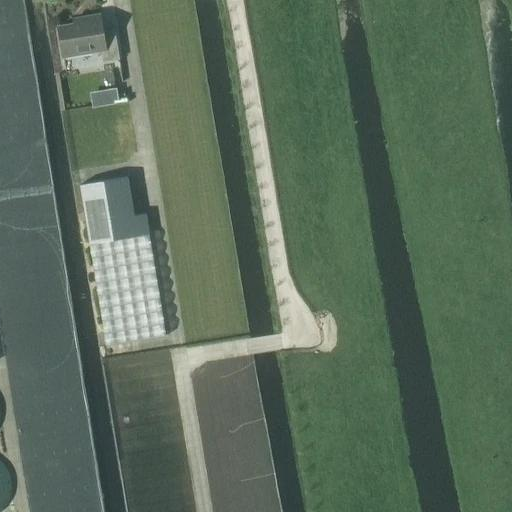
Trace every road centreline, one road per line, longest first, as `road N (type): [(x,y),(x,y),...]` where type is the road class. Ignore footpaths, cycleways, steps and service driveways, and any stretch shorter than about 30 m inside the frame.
road 1 (track): [(199,511),(142,167)]
road 2 (track): [(28,511),(0,326)]
